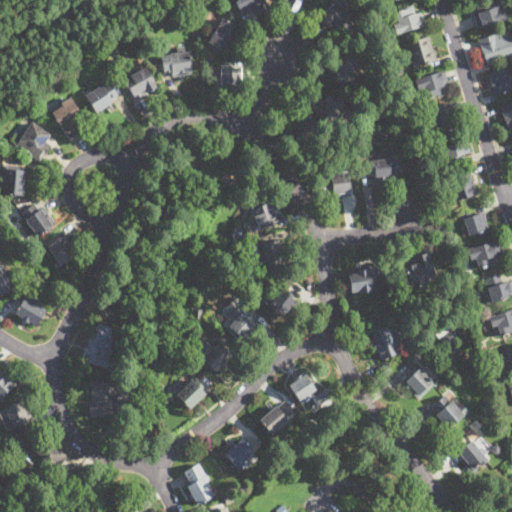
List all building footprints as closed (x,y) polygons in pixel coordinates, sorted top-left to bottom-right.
[(265,0),(270,9),(261,13),(256,3),(253,4),(256,10),(242,15),(235,0),(265,0)] [(506,18),(477,27),(473,14),(479,12),(476,3),(485,0),(502,0),(506,9),(503,10),(506,18)] [(354,23),(339,36),(330,25),(325,29),(315,18),(335,1),(354,23)] [(412,3),(415,13),(421,11),(425,24),(396,34),(392,21),(395,20),(393,12),(406,8),(406,5),(412,3)] [(236,43),(234,42),(230,49),(227,46),(223,52),(206,41),(220,17),(243,31),(236,43)] [(503,31),(505,38),(510,36),(511,42),(511,54),(486,63),(478,39),(503,31)] [(415,66),(408,41),(428,35),(436,60),(415,66)] [(192,69),(172,73),(171,71),(163,72),(160,56),(189,51),(192,69)] [(352,83),(335,79),(341,55),(358,58),(352,83)] [(511,88),(495,94),(488,73),(507,66),(511,81),(511,88)] [(136,99),(124,80),(145,67),(156,87),(136,99)] [(221,88),(221,67),(240,67),(241,88),(221,88)] [(445,94),(426,100),(422,87),(416,89),(413,79),(444,70),(448,83),(442,85),(445,94)] [(97,111),(87,98),(109,82),(119,95),(97,111)] [(331,126),(313,111),(330,91),(334,95),(333,96),(347,107),(331,126)] [(69,138),(52,112),(62,105),(60,103),(70,97),(81,114),(74,119),(81,130),(69,138)] [(511,128),(508,130),(499,105),(511,100),(511,128)] [(457,127),(438,133),(432,112),(436,111),(435,106),(450,102),(457,127)] [(302,111),(319,125),(303,145),(295,139),(291,143),(278,133),(287,122),(291,125),(302,111)] [(40,160),(16,143),(31,121),(50,134),(45,141),(50,145),(40,160)] [(16,142),(9,138),(15,130),(21,134),(16,142)] [(463,157),(446,162),(441,147),(462,140),(466,152),(462,153),(463,157)] [(373,177),(371,161),(393,158),(395,173),(373,177)] [(22,196),(2,194),(5,165),(19,166),(19,170),(24,170),(22,196)] [(350,194),(334,196),(333,194),(325,195),(323,180),(327,179),(326,174),(348,171),(350,194)] [(477,193),(457,200),(450,178),(470,172),(477,193)] [(251,232),(249,227),(253,226),(252,223),(255,222),(251,209),(272,202),(279,222),(251,232)] [(34,203),(38,210),(43,206),(54,222),(36,234),(21,212),(34,203)] [(468,235),(462,218),(482,212),(488,229),(468,235)] [(65,244),(68,242),(76,253),(60,265),(47,246),(60,236),(65,244)] [(279,240),(284,270),(265,273),(263,266),(261,266),(259,254),(262,254),(260,244),(279,240)] [(497,264),(478,269),(475,257),(469,259),(466,249),(496,240),(499,253),(495,255),(497,264)] [(410,284),(405,266),(414,263),(412,257),(427,252),(435,276),(410,284)] [(371,281),(372,290),(359,293),(358,291),(350,292),(350,289),(347,290),(345,281),(348,281),(346,273),(355,271),(354,270),(366,268),(366,266),(374,264),(377,280),(371,281)] [(2,294),(0,291),(0,267),(2,266),(16,284),(2,294)] [(501,282),(510,279),(511,285),(511,292),(507,294),(508,297),(486,304),(481,289),(486,288),(484,278),(499,274),(501,282)] [(283,316),(270,306),(283,290),(296,301),(283,316)] [(242,341),(227,328),(229,326),(227,324),(233,317),(231,315),(234,311),(227,305),(235,295),(259,319),(253,325),(255,327),(242,341)] [(36,325),(15,313),(23,298),(44,310),(36,325)] [(202,309),(202,317),(194,316),(195,308),(202,309)] [(511,333),(511,332),(494,338),(487,316),(511,308),(511,333)] [(381,359),(371,331),(396,322),(398,327),(393,329),(401,352),(381,359)] [(109,351),(103,366),(82,359),(93,329),(105,333),(102,341),(108,343),(109,351)] [(458,338),(443,348),(437,339),(452,329),(458,338)] [(215,370),(203,358),(218,343),(230,355),(215,370)] [(194,362),(185,370),(177,362),(186,353),(194,362)] [(441,370),(436,375),(432,370),(437,366),(441,370)] [(433,384),(419,397),(404,379),(418,367),(433,384)] [(0,373),(13,387),(1,398),(0,396),(0,373)] [(312,392),(315,395),(323,390),(329,398),(313,409),(311,406),(316,403),(311,396),(301,403),(289,385),(306,374),(316,389),(312,392)] [(189,408),(176,393),(191,379),(205,393),(189,408)] [(114,414),(89,415),(89,402),(92,402),(91,381),(113,380),(114,414)] [(446,393),(455,404),(459,401),(467,410),(448,428),(436,415),(439,411),(433,405),(446,393)] [(271,433),(259,420),(282,400),(294,413),(271,433)] [(32,428),(19,433),(16,426),(12,427),(8,417),(2,419),(0,415),(0,410),(21,401),(32,428)] [(57,467),(35,446),(46,435),(68,456),(57,467)] [(244,464),(238,469),(225,453),(243,439),(254,453),(242,462),(244,464)] [(472,470),(459,451),(475,440),(488,458),(472,470)] [(500,451),(496,453),(492,450),(492,446),(497,444),(501,447),(500,451)] [(213,495),(197,504),(187,485),(190,484),(183,471),(198,463),(206,476),(203,477),(213,495)] [(233,498),(226,501),(224,495),(231,492),(233,498)]
